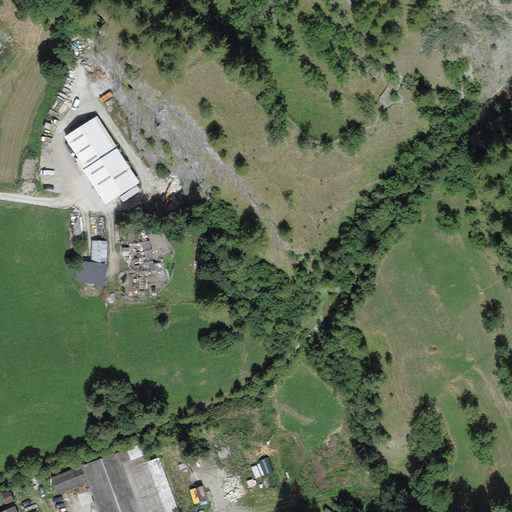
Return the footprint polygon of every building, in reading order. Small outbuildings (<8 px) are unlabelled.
[(136,184),(97,120),(67,138),(102,195),(106,202),(136,184)] [(92,260),(79,260),(79,282),(105,283),(106,239),(92,239),(92,260)] [(140,447),(120,454),(141,511),(173,511),(176,511),(158,460),(146,464),(140,447)] [(135,511),(115,455),(52,478),(57,493),(84,484),(89,482),(92,492),(99,511),(135,511)] [(250,464),(254,477),(274,469),(269,457),(250,464)] [(192,495),(205,492),(203,485),(191,487),(192,495)] [(12,496),(2,500),(6,508),(15,504),(12,496)]
